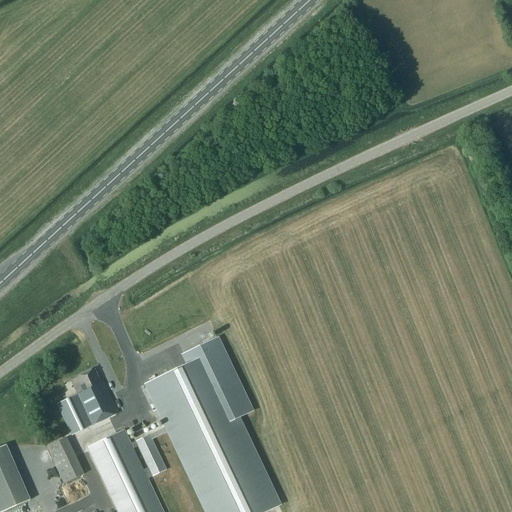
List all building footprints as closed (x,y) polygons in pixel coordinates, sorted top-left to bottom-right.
[(188,364),(146,384),(207,511),(264,511),(279,505),(237,418),(251,412),(217,338),(183,354),(188,364)] [(58,404),(72,436),(119,415),(103,380),(101,381),(96,371),(73,381),(79,395),(58,404)] [(150,434),(153,441),(167,433),(163,427),(150,434)] [(161,511),(148,482),(165,474),(162,467),(157,453),(149,439),(132,446),(125,432),(89,449),(117,511),(161,511)] [(84,475),(67,438),(47,448),(64,484),(84,475)] [(0,447),(0,511),(29,501),(6,445),(0,447)]
